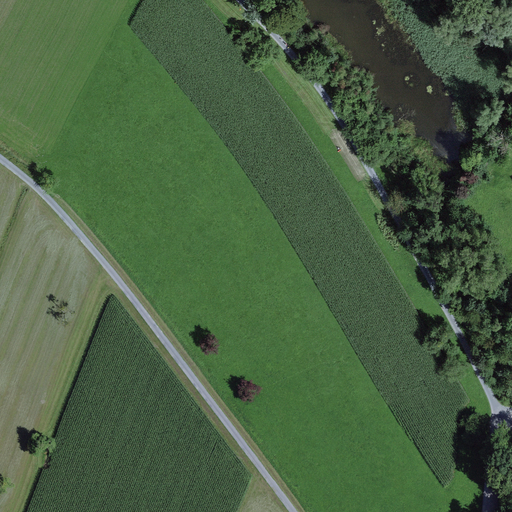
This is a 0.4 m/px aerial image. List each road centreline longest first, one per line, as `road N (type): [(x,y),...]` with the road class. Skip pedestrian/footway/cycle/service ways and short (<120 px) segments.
road 1 (track): [(500,434),(488,382),(323,88),(242,0)]
road 2 (track): [(296,511),(71,220),(0,157)]
